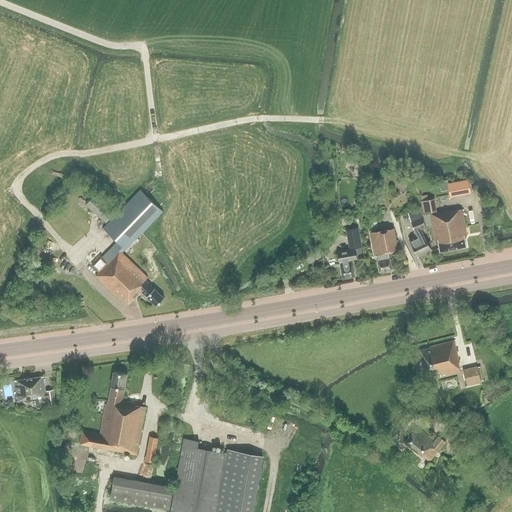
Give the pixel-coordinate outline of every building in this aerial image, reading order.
[(468,180),(448,184),(451,196),(470,192),(468,180)] [(123,247),(126,250),(163,211),(140,190),(103,228),(118,242),(111,249),(116,254),(123,247)] [(86,206),(104,222),(113,212),(95,196),(86,206)] [(434,198),(421,200),(422,206),(435,204),(434,198)] [(467,235),(462,209),(453,211),(453,209),(430,213),(435,241),(438,240),(440,252),(466,247),(464,235),(467,235)] [(418,256),(431,250),(421,229),(427,226),(421,215),(411,220),(416,231),(415,232),(417,236),(410,239),(418,256)] [(343,279),(355,277),(352,260),(357,259),(355,248),(362,247),(358,227),(346,230),(350,249),(338,252),(343,279)] [(392,270),(389,252),(392,252),(391,250),(398,248),(394,228),(370,233),(375,255),(377,255),(380,273),(392,270)] [(123,253),(126,250),(123,247),(116,254),(116,255),(108,263),(99,273),(96,276),(127,306),(133,299),(134,300),(142,292),(157,306),(164,298),(146,280),(148,278),(123,253)] [(101,255),(91,265),(99,273),(108,263),(101,255)] [(438,377),(461,372),(458,362),(459,362),(454,340),(430,346),(430,347),(420,350),(427,377),(437,375),(438,377)] [(467,386),(482,383),(477,366),(463,370),(467,386)] [(137,403),(122,401),(127,373),(114,371),(109,402),(106,401),(100,433),(83,430),(80,444),(137,455),(146,407),(136,405),(137,403)] [(45,391),(43,377),(14,381),(17,401),(38,398),(40,408),(55,405),(53,390),(45,391)] [(434,442),(417,427),(405,441),(423,457),(423,456),(429,462),(445,442),(439,437),(434,442)] [(447,439),(462,445),(464,438),(449,432),(447,439)] [(154,463),(159,438),(149,437),(145,461),(154,463)] [(226,453),(198,448),(199,442),(184,439),(170,511),(253,511),(264,456),(227,449),(226,453)] [(169,509),(173,487),(114,476),(110,498),(169,509)] [(491,490),(494,494),(499,489),(496,485),(491,490)]
